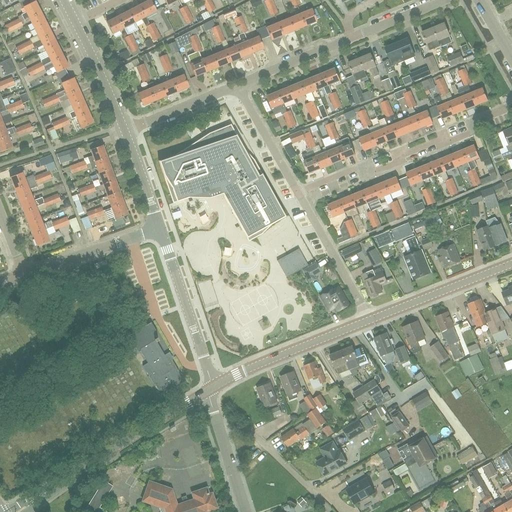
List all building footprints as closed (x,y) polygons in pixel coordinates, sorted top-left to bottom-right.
[(149,0),(148,0),(138,5),(144,17),(155,11),(149,0)] [(177,0),(178,0),(177,0),(178,0),(182,7),(190,22),(194,20),(186,6),(187,6),(184,0),(177,0)] [(212,11),(205,0),(200,0),(208,13),(212,11)] [(205,0),(212,11),(215,9),(210,0),(205,0)] [(274,15),(267,0),(266,0),(264,1),(270,16),(274,15)] [(267,0),(274,15),(278,13),(272,0),(267,0)] [(26,12),(17,16),(18,18),(20,22),(28,18),(40,12),(34,1),(31,2),(23,7),(26,12)] [(138,5),(128,11),(134,23),(144,17),(138,5)] [(190,22),(182,7),(178,10),(186,24),(190,22)] [(299,14),(304,26),(316,21),(311,9),(299,14)] [(237,17),(234,10),(223,15),(225,20),(232,17),(233,19),(237,17)] [(134,23),(128,11),(117,16),(123,28),(134,23)] [(40,12),(28,18),(34,29),(45,23),(40,12)] [(299,14),(288,18),(293,31),(304,26),(299,14)] [(123,28),(117,16),(106,22),(112,34),(123,28)] [(237,27),(244,24),(241,16),(238,18),(237,18),(234,19),(237,27)] [(20,22),(18,18),(11,22),(15,29),(22,25),(20,22)] [(157,39),(149,25),(146,18),(142,20),(145,27),(146,27),(153,41),(157,39)] [(293,31),(288,18),(277,23),(282,35),(293,31)] [(215,27),(212,19),(211,20),(202,24),(205,31),(211,28),(215,27)] [(4,25),(6,29),(8,32),(15,29),(11,22),(4,25)] [(29,39),(29,40),(31,44),(51,34),(45,23),(34,29),(37,35),(29,39)] [(149,25),(157,39),(161,37),(153,23),(149,25)] [(277,23),(266,28),(269,37),(271,40),(282,35),(277,23)] [(434,27),(441,45),(441,47),(453,42),(449,35),(444,23),(434,27)] [(247,31),(244,24),(237,27),(240,34),(237,35),(238,36),(232,39),(235,46),(240,58),(252,53),(247,41),(243,33),(247,31)] [(211,28),(214,36),(221,33),(218,25),(215,27),(211,28)] [(269,37),(266,28),(265,26),(255,29),(258,36),(260,40),(269,37)] [(441,45),(434,27),(422,32),(429,50),(441,45)] [(195,28),(190,31),(192,36),(188,37),(190,42),(191,45),(199,42),(196,34),(198,34),(195,28)] [(192,36),(190,31),(182,35),(174,39),(175,41),(177,47),(185,44),(190,42),(188,37),(192,36)] [(221,33),(214,36),(217,43),(224,40),(221,33)] [(42,45),(45,50),(57,45),(51,34),(31,44),(29,40),(22,44),(26,51),(33,47),(34,49),(42,45)] [(127,36),(135,51),(139,49),(131,34),(127,36)] [(135,51),(127,36),(124,38),(131,52),(135,51)] [(247,41),(252,53),(263,48),(260,40),(258,36),(251,39),(247,41)] [(144,42),(148,48),(153,45),(150,39),(144,42)] [(408,39),(397,43),(404,61),(415,56),(412,51),(408,39)] [(178,49),(175,41),(167,45),(171,54),(179,51),(178,49)] [(202,50),(199,42),(191,45),(194,53),(202,50)] [(404,61),(397,43),(385,47),(392,65),(404,61)] [(15,47),(19,54),(26,51),(22,44),(15,47)] [(57,45),(45,50),(48,57),(40,61),(41,62),(43,65),(62,55),(57,45)] [(229,63),(240,58),(235,46),(229,48),(224,50),(229,63)] [(119,54),(122,60),(129,57),(126,50),(119,54)] [(213,55),(218,67),(229,63),(224,50),(213,55)] [(451,66),(464,61),(461,52),(447,57),(451,66)] [(148,53),(142,56),(146,63),(151,60),(148,53)] [(162,56),(169,71),(172,69),(166,54),(162,56)] [(373,78),(374,78),(379,76),(375,66),(371,54),(360,58),(365,70),(370,68),(373,78)] [(43,65),(41,62),(34,65),(37,73),(44,69),(45,70),(53,66),(56,73),(65,68),(68,67),(62,55),(43,65)] [(213,55),(201,60),(207,72),(218,67),(213,55)] [(431,74),(439,71),(433,55),(425,59),(426,62),(430,74),(431,73),(431,74)] [(169,71),(162,56),(158,58),(165,72),(169,71)] [(137,58),(134,60),(134,61),(120,68),(123,73),(135,67),(142,82),(146,80),(140,65),(137,58)] [(207,72),(201,60),(198,61),(197,58),(190,60),(192,64),(190,65),(195,77),(207,72)] [(365,70),(360,58),(348,63),(353,75),(356,82),(357,82),(358,84),(369,79),(365,70)] [(10,59),(0,64),(6,76),(15,72),(10,59)] [(394,89),(401,86),(390,60),(383,63),(389,78),(392,85),(392,84),(394,89)] [(22,63),(17,65),(22,77),(28,74),(22,63)] [(143,64),(140,65),(146,80),(150,78),(143,64)] [(26,69),(28,73),(30,76),(37,73),(34,65),(26,69)] [(464,65),(461,66),(468,85),(472,83),(466,68),(464,65)] [(459,71),(458,71),(461,79),(464,86),(468,85),(461,66),(457,68),(459,71)] [(56,73),(55,73),(56,75),(52,77),(53,80),(57,78),(60,83),(61,83),(70,79),(65,68),(56,73)] [(324,72),(332,93),(329,84),(340,80),(336,68),(324,72)] [(427,68),(410,74),(414,82),(430,76),(427,68)] [(324,72),(312,77),(317,89),(323,87),(327,95),(332,93),(324,72)] [(465,109),(460,97),(454,99),(450,91),(450,92),(443,77),(442,77),(441,74),(437,75),(439,79),(453,114),(465,109)] [(184,75),(172,80),(177,91),(189,87),(184,75)] [(0,86),(13,81),(12,77),(0,81),(0,86)] [(73,77),(70,79),(61,83),(64,89),(55,93),(55,94),(57,98),(78,89),(73,77)] [(312,77),(301,82),(306,94),(317,89),(312,77)] [(410,77),(402,79),(405,86),(412,83),(410,77)] [(391,85),(392,85),(389,78),(384,80),(382,81),(386,92),(393,89),(391,85)] [(431,79),(422,82),(427,92),(435,88),(431,79)] [(453,114),(439,79),(435,80),(441,95),(440,96),(444,103),(437,106),(441,115),(442,118),(453,114)] [(172,80),(161,84),(165,96),(177,91),(172,80)] [(13,81),(0,86),(0,90),(15,85),(13,81)] [(152,82),(147,84),(154,101),(165,96),(161,84),(154,87),(152,82)] [(301,82),(289,86),(294,99),(306,94),(301,82)] [(147,84),(149,89),(138,94),(143,106),(154,101),(147,84)] [(356,104),(365,101),(362,94),(359,85),(349,89),(352,93),(356,104)] [(464,86),(457,89),(460,97),(465,109),(476,104),(471,92),(468,85),(464,86)] [(289,86),(278,91),(283,103),(294,99),(289,86)] [(471,92),(476,104),(488,99),(483,87),(471,92)] [(57,98),(55,94),(48,97),(51,105),(59,101),(59,102),(68,98),(71,105),(83,100),(78,89),(57,98)] [(372,89),(362,94),(365,101),(375,97),(372,89)] [(403,95),(407,93),(405,90),(394,94),(397,101),(405,98),(403,95)] [(283,103),(278,91),(267,96),(274,114),(281,111),(282,113),(283,113),(289,128),(293,126),(287,112),(283,103)] [(407,93),(413,107),(417,105),(411,91),(407,93)] [(332,93),(338,108),(342,106),(336,92),(332,93)] [(338,108),(332,93),(328,95),(334,109),(338,108)] [(413,107),(407,93),(403,95),(405,98),(409,108),(413,107)] [(51,105),(48,97),(41,100),(44,108),(51,105)] [(20,100),(13,103),(16,110),(23,107),(22,103),(20,100)] [(83,100),(71,105),(73,111),(69,113),(71,118),(88,111),(83,100)] [(410,131),(405,119),(394,124),(390,116),(394,114),(388,100),(384,101),(398,136),(410,131)] [(309,102),(317,120),(320,119),(319,116),(313,101),(309,102)] [(398,136),(384,101),(380,103),(386,117),(384,118),(388,126),(382,129),(387,141),(398,136)] [(317,120),(309,102),(305,104),(312,119),(313,119),(314,122),(317,121),(317,120)] [(16,110),(13,103),(5,105),(7,109),(8,113),(16,110)] [(323,104),(318,106),(323,118),(328,116),(323,104)] [(441,115),(437,106),(437,105),(427,109),(427,110),(432,119),(441,115)] [(359,108),(344,115),(347,121),(356,117),(354,114),(357,112),(361,111),(359,108)] [(0,125),(3,124),(0,117),(9,114),(8,113),(7,109),(6,109),(0,111),(0,125)] [(361,111),(368,125),(371,123),(365,109),(361,111)] [(290,110),(287,112),(293,126),(296,125),(290,110)] [(427,110),(416,115),(421,126),(433,122),(432,119),(427,110)] [(93,123),(88,111),(71,118),(72,119),(76,117),(81,128),(93,123)] [(368,125),(361,111),(357,112),(364,127),(368,125)] [(416,115),(405,119),(410,131),(421,126),(416,115)] [(41,119),(44,125),(50,123),(47,116),(41,119)] [(58,120),(61,127),(69,124),(66,117),(58,120)] [(54,130),(61,127),(58,120),(51,123),(54,130)] [(328,133),(336,129),(333,122),(329,124),(328,120),(324,122),(326,125),(325,126),(328,133)] [(30,122),(22,125),(25,133),(33,130),(30,122)] [(5,130),(3,124),(0,125),(0,138),(7,135),(13,133),(11,128),(5,130)] [(174,155),(158,160),(173,203),(218,187),(248,241),(261,234),(272,224),(285,216),(254,159),(244,148),(230,124),(209,133),(174,155)] [(22,125),(14,128),(17,136),(25,133),(22,125)] [(54,130),(52,127),(46,130),(50,140),(57,137),(54,130)] [(511,128),(504,132),(509,145),(506,146),(506,147),(502,148),(497,150),(500,155),(511,149),(511,128)] [(302,134),(306,133),(305,129),(289,137),(292,145),(304,140),(302,134)] [(339,137),(336,129),(328,133),(331,140),(339,137)] [(363,131),(365,136),(359,138),(364,150),(376,145),(371,133),(369,129),(363,131)] [(382,129),(371,133),(376,145),(387,141),(382,129)] [(310,131),(306,133),(302,134),(304,140),(305,142),(313,139),(310,131)] [(8,136),(7,135),(0,138),(0,151),(6,149),(12,147),(10,142),(8,136)] [(337,142),(344,158),(355,154),(350,142),(348,137),(337,142)] [(32,141),(35,147),(44,144),(41,138),(32,141)] [(313,139),(305,142),(308,149),(306,150),(307,153),(302,155),(304,161),(309,173),(321,168),(313,147),(316,146),(313,139)] [(344,158),(337,142),(325,147),(327,151),(332,163),(344,158)] [(477,167),(474,159),(480,157),(475,144),(463,149),(479,187),(484,185),(483,182),(481,183),(480,180),(475,169),(476,168),(475,167),(477,167)] [(94,161),(106,157),(107,157),(102,145),(90,149),(90,150),(92,155),(83,159),(84,161),(86,164),(89,163),(94,161)] [(284,150),(290,161),(296,157),(290,146),(284,150)] [(316,146),(313,147),(321,168),(332,163),(327,151),(322,154),(318,146),(316,146)] [(463,149),(452,154),(457,166),(467,162),(471,170),(468,172),(474,187),(478,185),(478,187),(479,187),(463,149)] [(511,149),(500,155),(493,157),(495,163),(510,157),(511,157),(511,158),(511,149)] [(66,151),(56,154),(59,164),(69,161),(66,151)] [(457,166),(452,154),(441,158),(446,171),(452,168),(457,166)] [(107,157),(106,157),(94,161),(89,163),(92,168),(96,167),(98,172),(111,168),(107,157)] [(446,171),(441,158),(429,163),(434,175),(440,173),(444,182),(445,181),(451,196),(455,194),(449,180),(446,171)] [(497,176),(496,172),(490,158),(484,161),(490,176),(492,181),(496,179),(497,176)] [(84,161),(77,163),(79,171),(87,168),(86,164),(84,161)] [(79,171),(77,163),(69,166),(62,169),(64,172),(70,170),(72,174),(79,171)] [(429,163),(418,168),(423,180),(434,175),(429,163)] [(115,180),(111,168),(98,172),(102,184),(115,180)] [(403,178),(406,187),(411,185),(423,180),(418,168),(406,173),(407,176),(403,178)] [(44,181),(51,178),(50,174),(48,171),(41,173),(44,181)] [(33,174),(24,178),(22,172),(9,177),(14,188),(35,180),(36,184),(44,181),(41,173),(34,176),(33,174)] [(502,180),(503,182),(509,179),(507,174),(501,176),(502,180)] [(490,176),(480,180),(481,183),(483,182),(484,185),(492,181),(490,176)] [(402,189),(398,180),(397,177),(385,181),(390,193),(402,189)] [(449,180),(455,194),(458,193),(452,178),(449,180)] [(14,188),(18,200),(30,195),(28,190),(37,186),(36,184),(35,180),(14,188)] [(119,191),(115,180),(102,184),(107,196),(119,191)] [(385,181),(374,186),(379,198),(390,193),(385,181)] [(79,193),(94,188),(93,184),(77,189),(79,193)] [(374,186),(363,191),(377,226),(381,225),(375,210),(382,207),(379,198),(374,186)] [(480,191),(486,204),(497,199),(492,186),(480,191)] [(426,189),(432,203),(436,202),(437,204),(445,201),(443,196),(435,200),(430,187),(426,189)] [(96,192),(94,188),(79,193),(80,197),(96,192)] [(432,203),(426,189),(422,190),(428,205),(432,203)] [(119,191),(107,196),(111,207),(123,203),(119,191)] [(363,191),(351,195),(356,207),(363,205),(368,203),(363,191)] [(480,191),(468,196),(472,205),(484,200),(480,191)] [(57,193),(50,196),(53,204),(60,201),(59,197),(57,193)] [(42,199),(42,197),(33,201),(30,195),(18,200),(23,211),(35,206),(44,203),(45,207),(53,204),(50,196),(42,199)] [(356,207),(351,195),(340,200),(345,212),(348,220),(355,235),(358,234),(348,211),(356,207)] [(416,212),(411,199),(403,202),(409,215),(416,212)] [(333,217),(345,212),(340,200),(328,205),(333,217)] [(397,200),(393,202),(399,217),(403,215),(397,200)] [(511,203),(510,200),(499,204),(499,206),(503,214),(510,211),(508,207),(511,205),(511,203)] [(399,217),(393,202),(389,203),(396,219),(399,217)] [(127,215),(123,203),(111,207),(115,219),(127,215)] [(84,213),(80,204),(75,206),(78,215),(84,213)] [(470,205),(472,217),(480,217),(479,205),(470,205)] [(35,206),(23,211),(25,217),(27,223),(39,218),(37,212),(35,207),(35,206)] [(101,207),(94,209),(96,217),(104,214),(101,207)] [(96,217),(94,209),(86,212),(88,216),(89,220),(96,217)] [(373,228),(377,226),(371,211),(367,213),(373,228)] [(437,212),(429,215),(431,221),(439,218),(437,212)] [(66,216),(59,219),(62,227),(69,224),(66,216)] [(88,216),(80,219),(84,230),(91,227),(89,220),(88,216)] [(488,228),(495,246),(507,241),(500,223),(495,217),(486,220),(489,228),(488,228)] [(44,229),(42,224),(39,218),(27,223),(32,234),(44,229)] [(51,222),(54,230),(62,227),(59,219),(51,222)] [(426,219),(413,225),(417,234),(422,231),(424,234),(430,231),(428,228),(430,227),(426,219)] [(354,236),(355,235),(348,220),(344,222),(346,228),(351,239),(355,237),(354,236)] [(408,222),(391,230),(396,241),(413,234),(408,222)] [(279,229),(286,243),(298,237),(291,223),(279,229)] [(357,227),(360,234),(366,232),(363,224),(357,227)] [(495,246),(488,228),(487,226),(476,230),(479,237),(478,237),(483,251),(495,246)] [(44,229),(32,234),(34,240),(36,246),(42,243),(48,241),(46,235),(44,230),(44,229)] [(411,254),(405,257),(409,268),(414,279),(417,278),(430,272),(425,261),(421,250),(415,236),(406,240),(409,247),(411,254)] [(421,241),(425,250),(434,246),(430,237),(421,241)] [(440,263),(443,261),(445,267),(460,261),(453,244),(438,250),(441,256),(437,258),(440,263)] [(345,257),(351,255),(348,249),(342,251),(345,257)] [(383,261),(376,249),(367,254),(374,266),(383,261)] [(282,259),(277,261),(283,272),(286,278),(295,273),(302,270),(308,267),(305,261),(299,250),(290,255),(282,259)] [(105,261),(94,264),(95,269),(106,265),(105,261)] [(308,267),(302,270),(306,279),(320,272),(316,263),(308,267)] [(363,274),(371,296),(382,292),(379,285),(387,282),(381,268),(373,271),(373,270),(366,273),(366,272),(363,274)] [(113,283),(107,292),(126,305),(132,297),(113,283)] [(336,312),(348,305),(337,287),(332,291),(330,289),(320,295),(328,310),(333,307),(336,312)] [(511,289),(503,293),(508,305),(511,303),(511,289)] [(485,313),(486,313),(480,299),(468,304),(474,318),(477,327),(489,323),(488,322),(489,322),(485,313)] [(497,308),(486,313),(485,313),(489,322),(488,322),(489,323),(491,329),(493,334),(505,329),(502,320),(510,318),(501,306),(497,308)] [(441,331),(446,329),(449,336),(445,338),(448,345),(449,345),(454,360),(465,356),(453,326),(447,312),(435,316),(441,331)] [(409,344),(410,344),(413,354),(422,350),(418,341),(425,338),(418,321),(402,327),(409,344)] [(157,340),(152,331),(131,343),(137,352),(139,351),(152,372),(147,374),(154,386),(155,385),(158,390),(165,392),(178,384),(180,377),(177,372),(178,372),(167,353),(163,356),(155,342),(157,340)] [(374,338),(381,356),(383,360),(384,360),(386,365),(393,362),(391,357),(396,356),(393,351),(386,333),(374,338)] [(429,347),(440,362),(449,356),(438,341),(429,347)] [(489,359),(495,375),(503,372),(497,354),(500,353),(499,350),(503,348),(500,341),(496,343),(498,350),(495,351),(495,352),(489,355),(491,359),(489,359)] [(401,363),(403,368),(411,364),(410,363),(414,361),(412,357),(410,358),(404,345),(394,349),(401,364),(401,363)] [(352,346),(341,351),(348,369),(350,370),(360,366),(352,346)] [(348,369),(341,351),(330,355),(335,368),(338,374),(340,374),(342,378),(352,374),(350,370),(348,369)] [(460,363),(466,376),(482,369),(476,356),(460,363)] [(323,386),(322,383),(326,382),(320,367),(317,368),(315,361),(304,366),(309,380),(310,380),(313,390),(323,386)] [(298,397),(296,392),(300,391),(293,372),(280,377),(287,396),(288,395),(290,400),(298,397)] [(476,389),(468,378),(466,380),(474,391),(476,389)] [(374,379),(363,386),(371,397),(381,390),(374,379)] [(277,401),(270,382),(256,388),(263,407),(277,401)] [(455,387),(459,394),(466,389),(461,383),(455,387)] [(371,397),(363,386),(352,393),(357,399),(350,404),(358,417),(368,411),(362,402),(371,397)] [(429,388),(417,394),(421,402),(433,397),(429,388)] [(318,405),(313,399),(310,394),(303,398),(311,410),(316,407),(318,405)] [(316,407),(320,412),(328,407),(326,404),(327,404),(320,394),(313,399),(318,405),(316,407)] [(404,406),(398,410),(408,424),(414,420),(404,406)] [(320,412),(316,407),(311,410),(312,411),(306,414),(310,419),(317,429),(326,422),(320,412)] [(279,408),(271,412),(273,418),(282,415),(279,408)] [(409,426),(399,412),(392,417),(402,431),(409,426)] [(358,419),(343,429),(350,441),(376,424),(370,413),(359,420),(358,419)] [(283,424),(292,419),(290,415),(281,420),(283,424)] [(390,435),(396,432),(392,424),(386,427),(390,435)] [(310,434),(303,425),(295,430),(294,428),(293,429),(280,437),(287,447),(300,439),(301,440),(309,434),(310,434)] [(397,449),(404,462),(409,459),(431,447),(426,436),(408,446),(407,444),(397,449)] [(324,476),(347,464),(339,449),(337,450),(332,442),(320,449),(324,457),(316,462),(324,476)] [(379,453),(384,462),(389,460),(388,458),(389,457),(387,453),(394,449),(392,446),(379,453)] [(472,446),(456,456),(462,465),(478,455),(472,446)] [(431,447),(409,459),(404,462),(405,462),(401,464),(406,473),(400,476),(406,486),(415,481),(409,471),(410,471),(408,467),(412,464),(417,462),(420,467),(437,457),(431,447)] [(502,456),(511,471),(511,458),(510,456),(508,452),(502,456)] [(485,465),(491,476),(498,472),(492,461),(485,465)] [(477,472),(473,474),(473,475),(480,487),(485,485),(477,472)] [(473,475),(469,478),(483,502),(480,504),(481,506),(478,508),(480,511),(494,511),(493,510),(480,487),(473,475)] [(466,478),(446,490),(449,494),(469,482),(466,478)] [(374,493),(366,479),(346,490),(354,504),(374,493)] [(112,486),(103,480),(84,510),(86,511),(107,511),(99,507),(112,486)] [(390,480),(382,483),(387,492),(394,489),(390,480)] [(204,511),(216,508),(211,493),(208,494),(206,487),(191,493),(193,499),(176,505),(171,489),(148,481),(144,494),(142,501),(158,506),(160,511),(204,511)] [(504,494),(508,502),(503,504),(507,511),(511,511),(511,494),(506,484),(502,487),(505,493),(504,494)] [(421,502),(423,507),(441,497),(438,492),(421,502)] [(489,492),(485,495),(493,510),(494,511),(507,511),(503,504),(498,508),(489,492)] [(442,495),(439,505),(446,507),(449,497),(442,495)] [(302,499),(298,503),(302,507),(306,503),(302,499)] [(423,507),(421,502),(420,501),(409,507),(412,511),(422,511),(426,510),(423,507)]
